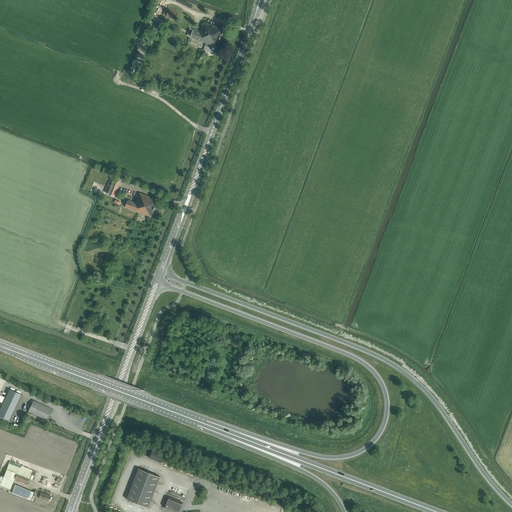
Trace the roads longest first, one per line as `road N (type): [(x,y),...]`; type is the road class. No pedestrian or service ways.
road 1 (trunk): [(156,281),(346,353),(373,371),(386,396),(384,423),(372,441),(332,457),(183,415)]
road 2 (trunk): [(511,504),(428,392),(395,365),(160,272)]
road 3 (trunk): [(436,511),(183,415)]
road 4 (tertiary): [(180,218),(258,6)]
road 5 (trunk): [(183,415),(0,346)]
road 6 (trunk): [(183,415),(313,476),(344,511)]
road 7 (tertiary): [(95,443),(156,281)]
